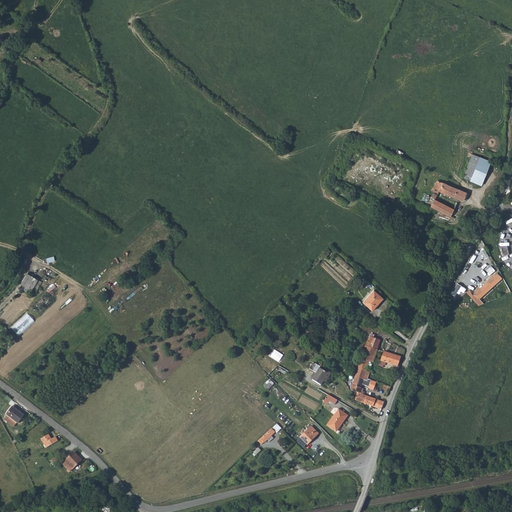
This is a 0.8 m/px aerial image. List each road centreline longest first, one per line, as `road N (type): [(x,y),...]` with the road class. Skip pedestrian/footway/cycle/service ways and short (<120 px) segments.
road 1 (tertiary): [(0,383),(147,508),(368,458)]
road 2 (tertiary): [(368,458),(409,352),(511,170)]
